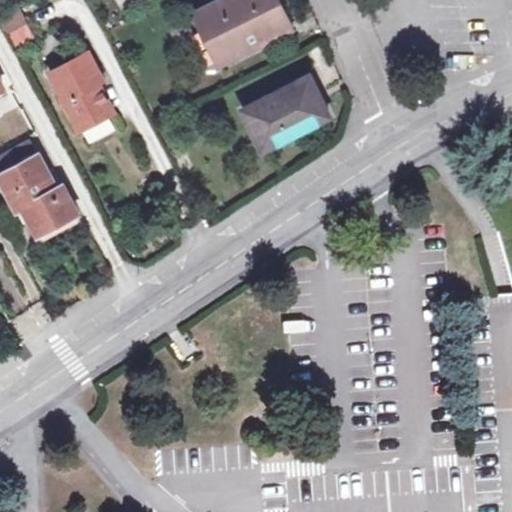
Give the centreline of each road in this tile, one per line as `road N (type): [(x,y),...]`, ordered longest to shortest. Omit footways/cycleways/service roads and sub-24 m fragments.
road 1 (unclassified): [(396,141),(0,411)]
road 2 (unknown): [(151,308),(0,37)]
road 3 (residential): [(396,141),(335,0)]
road 4 (unclassified): [(511,89),(396,141)]
